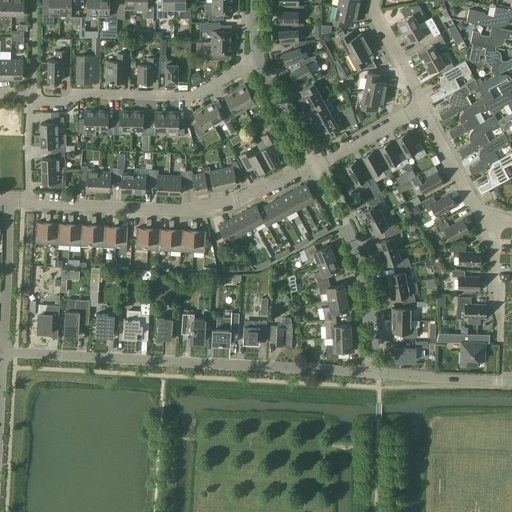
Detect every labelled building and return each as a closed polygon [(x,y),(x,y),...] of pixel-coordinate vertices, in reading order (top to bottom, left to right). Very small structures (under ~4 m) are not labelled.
[(0,19),(1,19),(1,14),(12,15),(12,0),(0,0),(0,6),(0,19)] [(12,0),(12,15),(23,15),(24,5),(23,0),(12,0)] [(42,25),(54,25),(54,15),(60,15),(60,0),(48,0),(49,12),(42,12),(42,25)] [(71,0),(60,0),(60,15),(60,20),(68,20),(70,18),(70,15),(71,15),(71,0)] [(87,0),(87,15),(98,15),(98,0),(87,0)] [(109,0),(98,0),(98,15),(105,15),(105,21),(109,21),(109,25),(117,25),(117,18),(117,14),(109,14),(109,0)] [(136,8),(136,0),(124,0),(125,6),(117,6),(117,18),(127,18),(127,15),(130,15),(130,8),(136,8)] [(147,0),(136,0),(136,8),(143,8),(143,14),(147,14),(147,18),(153,18),(154,6),(154,2),(148,2),(147,0)] [(174,9),(174,0),(162,0),(163,2),(157,2),(157,18),(163,18),(163,14),(168,14),(168,9),(174,9)] [(184,19),(190,19),(191,7),(185,6),(185,0),(174,0),(174,9),(181,9),(181,17),(182,18),(184,19)] [(338,0),(337,7),(358,11),(360,0),(359,0),(338,0)] [(208,20),(220,20),(221,14),(233,14),(233,3),(212,2),(212,14),(208,14),(208,20)] [(279,23),(292,23),(298,24),(298,23),(298,12),(304,12),(304,5),(298,5),(292,5),(292,11),(279,11),(279,23)] [(407,15),(408,17),(397,23),(403,33),(418,24),(415,19),(423,14),(418,5),(408,6),(401,11),(402,13),(407,15)] [(485,13),(469,9),(467,22),(491,27),(499,28),(500,26),(503,26),(506,25),(508,23),(509,20),(510,17),(511,17),(511,9),(510,9),(495,6),(493,16),(485,15),(485,13)] [(333,25),(346,28),(347,21),(355,23),(358,11),(337,7),(333,25)] [(211,42),(232,43),(232,31),(220,31),(220,25),(206,25),(206,22),(200,22),(200,33),(206,33),(208,36),(212,36),(211,42)] [(280,43),(294,42),(298,41),(298,30),(304,29),(304,23),(298,23),(298,24),(292,23),(292,30),(279,31),(280,43)] [(423,43),(425,41),(434,36),(428,26),(422,30),(418,24),(403,33),(409,44),(420,37),(423,43)] [(454,25),(448,28),(451,34),(457,30),(454,25)] [(470,43),(473,44),(473,43),(495,48),(496,46),(499,46),(502,45),(504,43),(505,40),(506,37),(511,37),(511,30),(499,28),(491,27),(489,36),(481,34),(481,32),(473,31),(470,43)] [(339,37),(348,53),(367,43),(361,33),(354,37),(351,31),(339,37)] [(417,53),(423,63),(439,54),(436,49),(445,43),(440,33),(434,36),(425,41),(428,47),(417,53)] [(286,65),(299,60),(304,59),(304,58),(302,53),(307,51),(306,47),(305,41),(298,41),(294,42),(294,49),(282,54),(286,65)] [(207,60),(220,60),(220,54),(232,54),(232,43),(211,42),(211,54),(207,54),(207,60)] [(348,53),(357,69),(360,68),(360,69),(373,67),(377,67),(370,55),(372,53),(367,43),(348,53)] [(496,71),(498,74),(500,73),(511,66),(511,58),(504,63),(501,62),(501,58),(501,54),(499,51),(496,50),(496,48),(495,48),(473,43),(473,44),(469,60),(478,62),(480,54),(486,55),(485,59),(486,62),(488,64),(492,66),(491,69),(496,71)] [(56,60),(48,60),(47,80),(61,81),(61,70),(67,70),(67,51),(56,51),(56,60)] [(106,82),(121,82),(121,67),(127,67),(128,54),(118,53),(118,61),(107,61),(106,82)] [(77,62),(77,81),(92,81),(92,70),(98,70),(99,56),(99,54),(91,54),(78,54),(77,62)] [(440,67),(443,73),(454,67),(448,56),(442,60),(439,54),(423,63),(429,74),(440,67)] [(165,83),(177,83),(178,65),(172,65),(172,60),(166,60),(166,56),(160,56),(159,70),(165,70),(165,83)] [(290,73),(296,84),(312,75),(312,74),(321,69),(316,60),(312,62),(310,56),(304,58),(304,59),(299,60),(301,67),(290,73)] [(137,82),(152,83),(153,77),(159,77),(159,58),(147,58),(147,65),(138,65),(137,82)] [(0,78),(10,78),(11,60),(0,59),(0,78)] [(10,78),(22,79),(22,70),(22,60),(11,60),(10,78)] [(433,102),(453,91),(460,87),(461,86),(455,76),(463,72),(464,73),(470,70),(465,61),(454,67),(443,73),(444,75),(441,77),(440,80),(440,83),(441,86),(442,89),(430,96),(433,102)] [(323,73),(327,80),(337,75),(334,67),(323,73)] [(367,72),(364,90),(385,94),(387,82),(379,81),(380,74),(367,72)] [(511,89),(511,78),(510,75),(507,74),(504,74),(501,75),(500,73),(498,74),(478,84),(480,88),(481,90),(480,90),(483,96),(484,96),(484,97),(485,97),(488,102),(494,99),(490,92),(489,90),(497,86),(502,95),(510,91),(511,89)] [(443,120),(463,110),(462,109),(470,105),(469,105),(470,105),(465,94),(473,90),(474,92),(480,88),(478,84),(475,79),(461,86),(460,87),(453,91),(454,93),(451,95),(450,98),(450,101),(451,104),(452,107),(439,114),(443,120)] [(310,106),(322,100),(313,83),(302,89),(305,96),(298,99),(303,110),(310,106)] [(245,84),(235,90),(244,107),(253,101),(256,105),(262,102),(255,91),(250,94),(245,84)] [(224,108),(230,119),(236,116),(234,112),(244,107),(235,90),(224,96),(230,105),(224,108)] [(361,108),(374,111),(375,104),(383,105),(385,94),(364,90),(361,108)] [(506,103),(511,113),(511,112),(511,92),(511,93),(510,91),(502,95),(494,99),(488,102),(487,103),(489,106),(491,108),(490,108),(492,112),(499,109),(498,107),(506,103)] [(453,138),(472,128),(472,127),(479,123),(480,123),(475,112),(482,108),(483,110),(489,106),(487,103),(488,102),(485,97),(484,97),(470,105),(469,105),(470,105),(462,109),(463,110),(463,111),(461,113),(460,116),(459,119),(460,122),(462,125),(449,132),(453,138)] [(312,125),(330,115),(322,100),(310,106),(313,111),(306,115),(312,125)] [(214,101),(204,107),(213,124),(222,118),(225,122),(230,119),(224,108),(219,111),(214,101)] [(350,105),(340,110),(342,114),(346,116),(353,113),(350,105)] [(193,125),(199,136),(205,133),(203,129),(213,124),(204,107),(193,113),(199,122),(193,125)] [(96,129),(96,110),(85,110),(84,121),(78,121),(78,133),(85,134),(85,129),(96,129)] [(113,134),(114,121),(108,121),(108,110),(96,110),(96,129),(107,129),(107,134),(113,134)] [(120,129),(131,130),(132,111),(120,111),(120,122),(114,121),(113,134),(120,134),(120,129)] [(142,135),(149,135),(149,122),(143,122),(143,111),(132,111),(131,130),(142,130),(142,135)] [(156,130),(167,130),(167,112),(155,111),(155,122),(149,122),(149,135),(156,135),(156,130)] [(178,135),(184,136),(185,123),(178,123),(179,112),(167,112),(167,130),(178,131),(178,135)] [(503,132),(510,128),(509,126),(511,124),(511,112),(511,113),(498,121),(497,121),(499,124),(500,126),(503,132)] [(330,115),(312,125),(317,136),(322,133),(323,136),(324,139),(339,132),(330,115)] [(462,157),(482,146),(489,142),(489,141),(490,141),(484,130),(492,126),(493,128),(499,124),(497,121),(498,121),(495,115),(480,123),(479,123),(472,127),(472,128),(473,129),(471,131),(469,134),(469,137),(470,140),(472,143),(459,150),(462,157)] [(40,124),(40,135),(59,135),(59,124),(64,124),(64,117),(51,117),(51,123),(40,124)] [(260,150),(270,167),(280,161),(277,155),(284,150),(273,130),(262,137),(267,147),(260,150)] [(403,152),(406,157),(413,153),(416,160),(426,154),(420,142),(414,145),(407,132),(396,139),(403,152)] [(472,175),(492,164),(499,160),(499,159),(500,159),(494,148),(502,144),(503,146),(509,143),(504,133),(490,141),(489,141),(489,142),(482,146),(483,147),(481,149),(479,152),(479,155),(480,158),(482,161),(469,168),(472,175)] [(232,143),(243,139),(241,134),(230,138),(232,143)] [(52,147),(52,153),(65,152),(64,146),(60,146),(59,135),(40,135),(41,147),(52,147)] [(386,161),(389,167),(400,160),(403,165),(409,162),(406,157),(403,152),(397,155),(390,142),(379,148),(386,161)] [(256,166),(259,173),(270,167),(260,150),(254,154),(251,149),(240,156),(248,171),(256,166)] [(369,171),(372,176),(383,170),(386,175),(392,172),(389,167),(386,161),(380,164),(373,151),(362,158),(369,171)] [(41,159),(41,171),(60,170),(60,159),(65,159),(65,152),(52,153),(52,159),(41,159)] [(478,187),(481,193),(509,178),(503,168),(511,163),(511,164),(511,152),(500,159),(499,159),(499,160),(492,164),(493,165),(490,167),(489,170),(489,173),(490,176),(491,179),(478,187)] [(430,158),(434,166),(440,162),(436,155),(430,158)] [(221,168),(225,187),(236,185),(234,174),(242,172),(235,160),(231,161),(232,166),(221,168)] [(361,182),(365,188),(375,182),(372,176),(369,171),(364,174),(356,161),(345,167),(355,186),(361,182)] [(86,189),(98,190),(99,171),(88,171),(88,166),(81,166),(80,178),(87,179),(86,189)] [(202,168),(203,172),(206,180),(211,179),(214,190),(225,187),(221,168),(210,171),(209,166),(202,168)] [(110,180),(116,180),(117,167),(110,167),(110,172),(99,171),(98,190),(109,191),(110,180)] [(121,191),(133,192),(134,173),(123,173),(123,168),(117,167),(116,180),(122,180),(121,191)] [(145,182),(151,182),(152,169),(145,169),(145,174),(134,173),(133,192),(145,193),(145,182)] [(157,193),(168,194),(169,175),(158,175),(159,170),(152,169),(151,182),(157,182),(157,193)] [(53,182),(53,188),(66,188),(65,181),(61,181),(60,170),(41,171),(42,182),(53,182)] [(168,194),(180,195),(181,184),(187,183),(186,170),(181,171),(180,176),(169,175),(168,194)] [(186,170),(187,183),(194,183),(196,193),(208,191),(206,180),(203,172),(193,175),(192,170),(186,170)] [(418,183),(424,194),(443,183),(436,172),(428,176),(425,171),(397,187),(400,193),(418,183)] [(306,184),(297,189),(305,204),(315,199),(306,184)] [(287,194),(295,209),(305,204),(297,189),(287,194)] [(278,199),(286,214),(295,209),(287,194),(278,199)] [(433,209),(437,216),(455,206),(449,194),(436,202),(433,196),(422,202),(428,212),(433,209)] [(417,196),(409,200),(412,206),(420,201),(417,196)] [(361,213),(366,224),(384,214),(378,204),(381,202),(378,197),(368,203),(371,208),(361,213)] [(268,205),(276,220),(286,214),(278,199),(268,205)] [(264,220),(259,210),(257,205),(247,210),(255,225),(261,222),(264,220)] [(268,205),(259,210),(264,220),(267,225),(276,220),(268,205)] [(247,210),(237,216),(245,231),(255,225),(247,210)] [(35,244),(47,244),(48,213),(46,213),(46,223),(36,222),(35,244)] [(47,244),(58,245),(59,223),(50,223),(51,214),(48,213),(47,244)] [(382,229),(385,234),(396,229),(393,223),(390,225),(384,214),(366,224),(372,234),(382,229)] [(58,245),(70,245),(71,215),(69,215),(69,224),(59,223),(58,245)] [(70,245),(81,246),(82,224),(73,224),(73,215),(71,215),(70,245)] [(81,246),(92,247),(94,216),(92,216),(91,225),(82,224),(81,246)] [(92,247),(104,247),(105,226),(96,225),(96,216),(94,216),(92,247)] [(228,221),(236,236),(245,231),(237,216),(228,221)] [(104,247),(115,248),(117,217),(115,217),(114,226),(105,226),(104,247)] [(115,248),(127,249),(128,227),(118,226),(119,217),(117,217),(115,248)] [(136,249),(148,250),(149,219),(147,219),(146,228),(137,227),(136,249)] [(148,250),(159,250),(160,229),(151,228),(151,219),(149,219),(148,250)] [(444,230),(451,241),(469,231),(463,219),(450,226),(447,221),(436,227),(439,232),(444,230)] [(159,250),(170,251),(172,220),(170,220),(169,229),(160,229),(159,250)] [(170,251),(182,251),(183,230),(174,229),(174,220),(172,220),(170,251)] [(182,251),(193,252),(195,221),(192,221),(192,230),(183,230),(182,251)] [(193,252),(205,253),(206,231),(196,231),(197,222),(195,221),(193,252)] [(218,226),(226,241),(236,236),(228,221),(218,226)] [(376,243),(380,255),(399,248),(395,237),(398,236),(396,229),(385,234),(387,240),(376,243)] [(315,256),(318,264),(336,256),(331,244),(317,250),(314,244),(304,249),(308,259),(315,256)] [(458,265),(480,265),(480,252),(465,252),(465,246),(449,245),(449,252),(453,252),(453,257),(459,257),(458,265)] [(281,252),(284,256),(291,252),(289,248),(281,252)] [(395,262),(396,267),(410,264),(408,257),(403,259),(399,248),(380,255),(384,266),(395,262)] [(274,255),(277,260),(284,256),(281,252),(274,255)] [(318,283),(329,280),(327,274),(341,268),(336,256),(318,264),(321,271),(314,273),(316,278),(318,283)] [(262,262),(265,266),(272,262),(270,258),(262,262)] [(243,266),(245,271),(253,267),(250,262),(243,266)] [(255,266),(258,270),(265,266),(262,262),(255,266)] [(389,287),(408,283),(407,276),(412,275),(410,264),(396,267),(398,273),(386,275),(389,287)] [(90,291),(99,291),(100,268),(91,268),(90,291)] [(62,270),(61,291),(66,292),(67,278),(68,278),(79,279),(79,273),(79,271),(67,271),(62,270)] [(458,290),(479,290),(479,277),(465,276),(465,270),(453,270),(452,276),(458,276),(458,290)] [(295,274),(288,275),(290,291),(297,290),(295,274)] [(329,300),(348,297),(346,284),(331,287),(329,280),(318,283),(320,294),(327,293),(329,300)] [(402,296),(403,302),(415,301),(414,294),(410,295),(408,283),(389,287),(391,299),(402,296)] [(445,295),(436,295),(437,306),(445,306),(445,295)] [(324,313),(325,320),(336,319),(335,312),(351,309),(348,297),(329,300),(330,307),(322,308),(324,313)] [(464,317),(485,318),(486,305),(471,304),(471,298),(457,298),(457,310),(464,310),(464,317)] [(66,303),(64,335),(76,336),(76,324),(89,324),(90,300),(75,299),(75,303),(66,303)] [(392,320),(411,320),(412,309),(415,309),(415,301),(403,302),(403,308),(392,308),(392,320)] [(60,305),(39,304),(38,329),(44,330),(44,332),(51,332),(51,329),(58,329),(60,305)] [(128,338),(142,339),(143,329),(149,329),(149,315),(140,314),(140,311),(128,310),(128,318),(124,318),(123,336),(128,337),(128,338)] [(230,343),(231,328),(237,328),(238,313),(232,313),(232,311),(231,317),(223,317),(223,329),(213,328),(213,342),(222,343),(222,344),(230,345),(230,343)] [(120,315),(96,313),(95,337),(113,338),(114,329),(118,329),(118,330),(119,330),(120,315)] [(192,340),(203,341),(204,319),(193,318),(194,314),(183,313),(182,334),(192,334),(192,340)] [(155,340),(162,340),(162,339),(172,339),(173,325),(179,326),(179,317),(172,317),(172,318),(164,318),(164,316),(157,316),(156,322),(158,323),(157,333),(156,333),(155,340)] [(333,338),(353,337),(352,324),(337,325),(336,319),(325,320),(326,331),(326,339),(333,339),(333,338)] [(248,344),(254,345),(254,343),(259,343),(259,341),(266,341),(267,320),(253,320),(253,324),(251,327),(244,326),(243,343),(248,343),(248,344)] [(403,338),(413,339),(417,337),(417,328),(411,327),(411,320),(392,320),(391,332),(403,332),(403,338)] [(281,346),(292,347),(293,327),(292,322),(284,322),(284,327),(277,327),(277,326),(271,325),(270,343),(276,343),(276,344),(281,345),(281,346)] [(460,366),(476,366),(476,365),(480,365),(481,357),(484,357),(485,342),(477,342),(478,334),(444,333),(439,333),(437,341),(437,342),(444,342),(461,342),(460,366)] [(326,345),(327,358),(338,358),(338,351),(354,350),(353,337),(333,338),(333,339),(333,345),(326,345)] [(401,362),(409,362),(409,360),(415,360),(415,348),(395,347),(395,360),(401,360),(401,362)]
